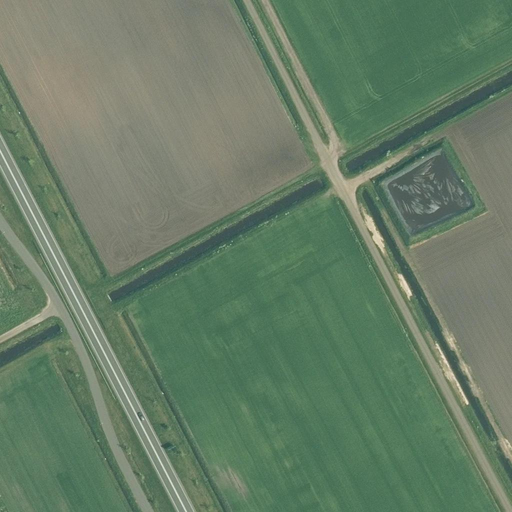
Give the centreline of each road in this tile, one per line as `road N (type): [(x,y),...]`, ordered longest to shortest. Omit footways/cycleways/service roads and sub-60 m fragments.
road 1 (unclassified): [(511,511),(248,0)]
road 2 (trunk): [(186,511),(0,154)]
road 3 (unclassified): [(148,511),(60,306),(0,221)]
